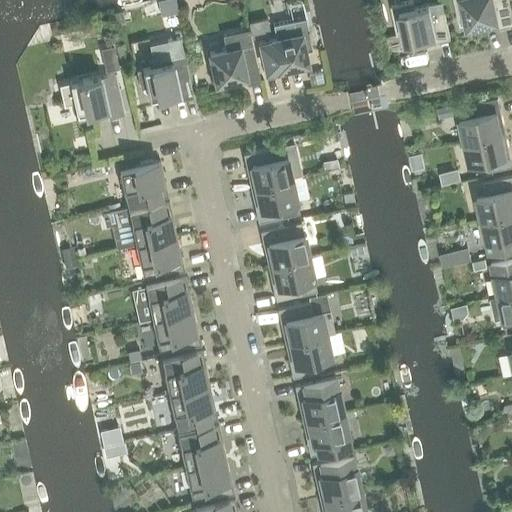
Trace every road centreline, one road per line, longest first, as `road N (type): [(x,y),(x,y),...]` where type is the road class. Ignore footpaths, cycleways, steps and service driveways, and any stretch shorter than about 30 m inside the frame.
road 1 (residential): [(282,511),(198,134)]
road 2 (residential): [(198,134),(511,65)]
